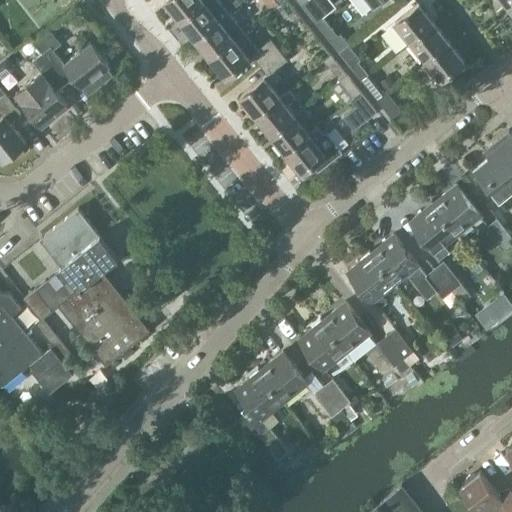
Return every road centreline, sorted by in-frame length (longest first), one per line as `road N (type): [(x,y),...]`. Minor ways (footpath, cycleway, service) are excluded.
road 1 (residential): [(74,497),(279,271),(303,231)]
road 2 (residential): [(303,231),(511,71)]
road 3 (residential): [(180,77),(19,201),(0,196)]
road 4 (residential): [(303,231),(180,77)]
